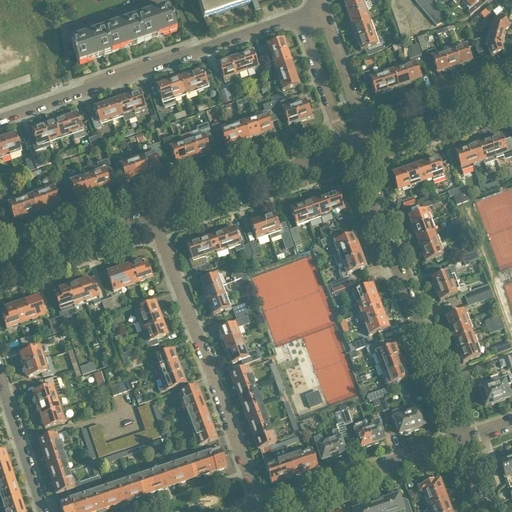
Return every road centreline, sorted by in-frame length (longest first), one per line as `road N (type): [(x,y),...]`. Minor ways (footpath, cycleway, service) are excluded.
road 1 (residential): [(0,119),(300,16)]
road 2 (residential): [(261,506),(152,217)]
road 3 (residential): [(461,438),(353,149)]
road 4 (residential): [(261,506),(461,438)]
road 5 (residential): [(152,217),(344,152)]
road 6 (residential): [(0,270),(152,217)]
road 7 (residential): [(367,143),(511,93)]
road 8 (residential): [(300,16),(344,152)]
road 9 (residential): [(367,143),(321,8)]
road 10 (residential): [(42,511),(0,383)]
